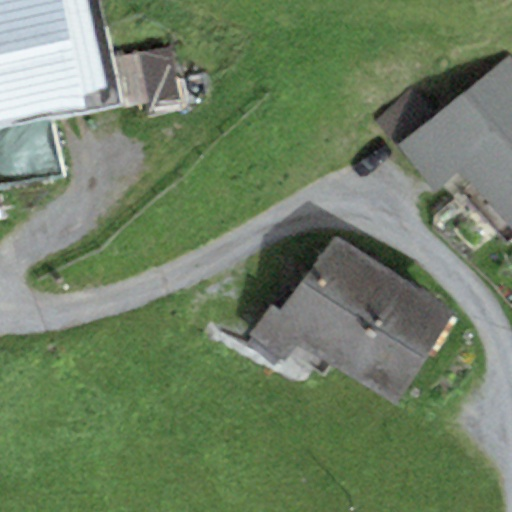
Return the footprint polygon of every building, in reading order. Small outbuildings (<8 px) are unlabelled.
[(0,0),(0,123),(83,107),(80,96),(106,90),(88,0),(0,0)] [(184,104),(173,55),(128,65),(139,114),(184,104)] [(511,59),(508,55),(398,146),(436,193),(460,171),(511,226),(511,59)] [(339,371),(398,277),(334,237),(280,311),(271,305),(248,336),(284,363),(297,346),(339,371)] [(395,407),(455,312),(398,277),(339,371),(395,407)]
